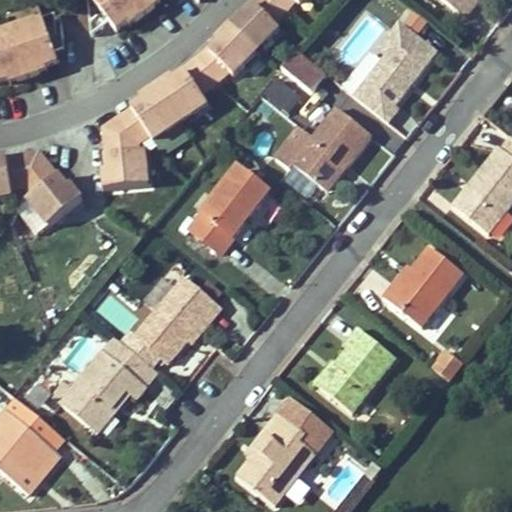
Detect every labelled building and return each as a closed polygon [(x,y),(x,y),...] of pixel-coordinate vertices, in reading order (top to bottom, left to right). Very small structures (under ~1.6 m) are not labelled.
[(101,24),(106,19),(90,0),(88,0),(91,25),(98,20),(101,24)] [(90,0),(106,19),(110,25),(117,34),(128,25),(131,28),(146,16),(132,0),(90,0)] [(132,0),(146,16),(161,5),(159,1),(160,0),(132,0)] [(230,29),(254,51),(265,39),(269,43),(280,32),(276,28),(286,16),(267,0),(256,0),(252,5),(255,9),(245,19),(242,16),(230,29)] [(267,0),(286,16),(296,3),(300,7),(305,0),(267,0)] [(439,0),(466,21),(482,0),(439,0)] [(245,19),(255,9),(252,5),(242,16),(245,19)] [(413,12),(406,23),(423,33),(429,21),(413,12)] [(60,15),(44,21),(56,55),(65,52),(60,15)] [(46,69),(59,64),(56,55),(44,21),(30,26),(31,30),(14,36),(29,79),(47,73),(46,69)] [(355,100),(388,126),(399,113),(395,110),(438,56),(400,26),(376,57),(385,62),(355,100)] [(242,64),(254,51),(230,29),(218,42),(221,46),(211,55),(208,52),(196,62),(216,87),(231,75),(234,79),(245,67),(242,64)] [(29,79),(14,36),(0,41),(0,84),(8,81),(11,85),(29,79)] [(265,39),(254,51),(257,55),(269,43),(265,39)] [(211,55),(221,46),(218,42),(208,52),(211,55)] [(257,55),(254,51),(242,64),(245,67),(257,55)] [(297,54),(282,73),(312,97),(327,77),(297,54)] [(172,80),(158,89),(181,125),(208,107),(201,99),(216,87),(196,62),(184,72),(186,76),(175,84),(172,80)] [(175,84),(186,76),(184,72),(172,80),(175,84)] [(153,143),(181,125),(158,89),(142,99),(144,103),(104,130),(138,146),(141,145),(150,139),(153,143)] [(314,141),(301,130),(276,161),(290,172),(293,168),(323,192),(345,164),(349,167),(372,139),(337,111),(314,141)] [(105,173),(106,188),(106,192),(149,188),(148,170),(146,170),(145,154),(140,155),(138,146),(104,130),(109,173),(105,173)] [(511,140),(502,152),(500,150),(454,208),(489,237),(511,207),(511,140)] [(12,192),(27,191),(40,155),(0,161),(0,200),(13,198),(12,192)] [(68,189),(40,155),(27,191),(33,199),(29,202),(49,229),(83,202),(71,188),(68,189)] [(349,167),(345,164),(323,192),(328,195),(349,167)] [(269,196),(239,171),(190,232),(222,256),(269,196)] [(382,299),(422,331),(464,277),(430,250),(411,274),(398,290),(393,285),(382,299)] [(393,285),(398,290),(411,274),(405,270),(393,285)] [(222,311),(185,280),(136,339),(168,366),(188,344),(203,325),(207,328),(222,311)] [(207,328),(203,325),(188,344),(192,346),(207,328)] [(351,349),(336,367),(319,388),(353,416),(397,361),(359,331),(348,345),(351,349)] [(53,400),(98,436),(116,413),(113,411),(126,393),(130,396),(137,402),(148,389),(132,376),(144,363),(115,340),(72,392),(65,386),(53,400)] [(449,355),(435,373),(450,385),(465,367),(449,355)] [(132,376),(148,389),(159,375),(144,363),(132,376)] [(315,386),(319,388),(336,367),(333,364),(315,386)] [(116,413),(130,396),(126,393),(113,411),(116,413)] [(292,400),(279,417),(300,433),(313,417),(292,400)] [(29,478),(42,463),(45,466),(56,454),(65,442),(17,402),(0,421),(0,472),(20,489),(27,495),(37,484),(33,481),(29,478)] [(268,440),(252,460),(237,479),(275,508),(335,434),(313,417),(300,433),(279,417),(263,436),(268,440)] [(252,460),(268,440),(263,436),(247,456),(252,460)] [(56,454),(45,466),(42,463),(29,478),(33,481),(37,484),(59,457),(56,454)]
